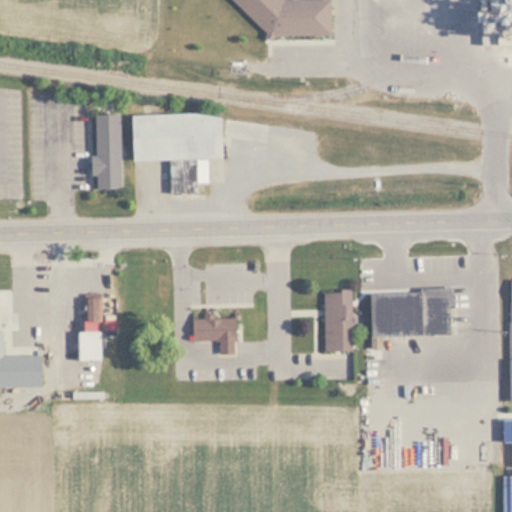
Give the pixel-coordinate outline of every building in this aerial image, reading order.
[(326,0),(226,0),(265,37),(327,36),(326,0)] [(117,188),(116,116),(88,116),(89,189),(117,188)] [(125,119),(126,161),(166,161),(166,187),(202,186),(202,158),(220,158),(220,149),(263,148),(263,118),(125,119)] [(448,334),(447,289),(364,291),(365,336),(448,334)] [(0,290),(0,381),(38,381),(37,350),(7,352),(6,290),(0,290)] [(320,350),(348,350),(348,290),(320,290),(320,350)] [(98,297),(81,297),(81,320),(98,320),(98,297)] [(215,340),(215,355),(231,355),(231,317),(188,317),(188,340),(215,340)] [(511,511),(511,440),(507,440),(508,476),(499,476),(499,511),(511,511)]
